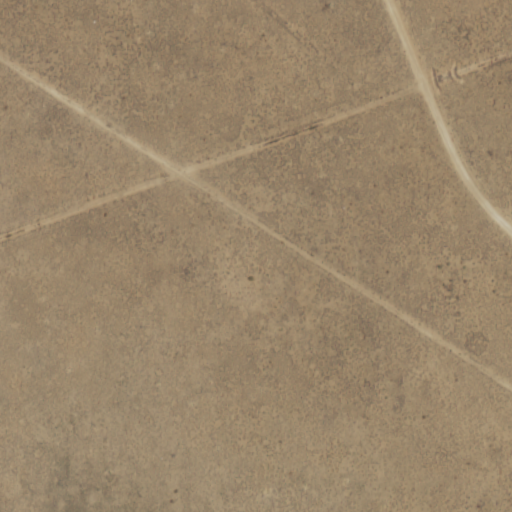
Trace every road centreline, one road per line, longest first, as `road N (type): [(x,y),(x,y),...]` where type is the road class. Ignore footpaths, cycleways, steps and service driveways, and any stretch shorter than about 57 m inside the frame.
road 1 (residential): [(511,414),(320,342),(236,288),(179,236),(104,74),(92,0)]
road 2 (residential): [(0,212),(511,16)]
road 3 (residential): [(0,124),(162,202)]
